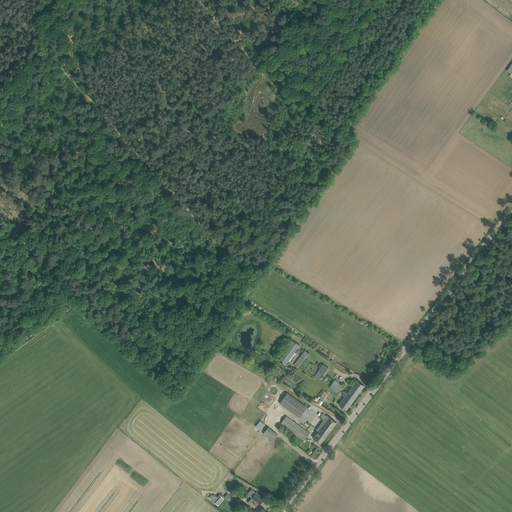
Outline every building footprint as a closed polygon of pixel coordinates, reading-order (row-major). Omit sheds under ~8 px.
[(294,341),(280,361),(287,366),(301,346),(294,341)] [(298,368),(309,354),(304,350),(293,364),(298,368)] [(323,364),(315,376),(319,379),(322,373),(325,375),(330,368),(323,364)] [(343,386),(335,380),(331,386),(338,392),(343,386)] [(364,385),(360,382),(357,380),(348,393),(345,391),(342,395),(345,397),(339,405),(346,410),(364,385)] [(324,391),(319,397),(324,401),(325,398),(324,398),(327,393),(324,391)] [(279,403),(299,418),(307,407),(287,392),(286,394),(284,392),(282,395),(284,396),(279,403)] [(337,422),(333,419),(328,415),(327,416),(324,414),(322,417),(325,420),(317,430),(318,431),(313,438),(321,443),(337,422)] [(309,433),(287,416),(286,416),(280,423),(304,440),(309,433)] [(265,424),(260,420),(255,426),(260,430),(265,424)] [(278,434),(269,426),(261,436),(265,439),(267,437),(272,441),(278,434)] [(264,499),(260,496),(251,489),(247,494),(252,497),(248,502),(252,505),(256,509),(253,511),(263,511),(265,510),(259,505),(260,504),(264,499)] [(213,493),(208,498),(213,502),(218,497),(213,493)]
